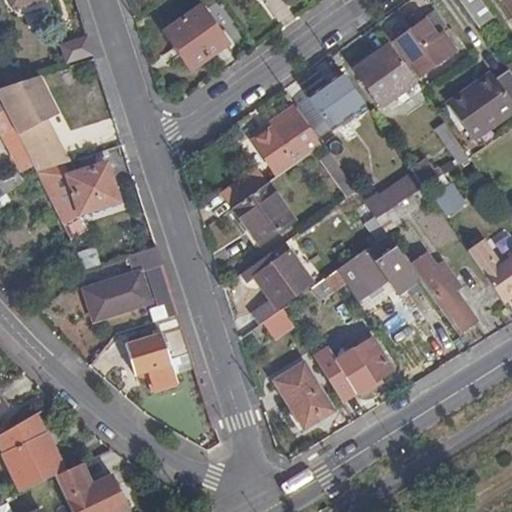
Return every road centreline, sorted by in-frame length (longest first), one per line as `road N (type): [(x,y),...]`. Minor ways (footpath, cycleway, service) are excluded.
road 1 (residential): [(274,502),(239,421),(151,154)]
road 2 (residential): [(274,502),(160,454),(69,384),(0,313)]
road 3 (secondary): [(511,350),(274,502)]
road 4 (residential): [(151,154),(367,0)]
road 5 (residential): [(151,154),(103,0)]
